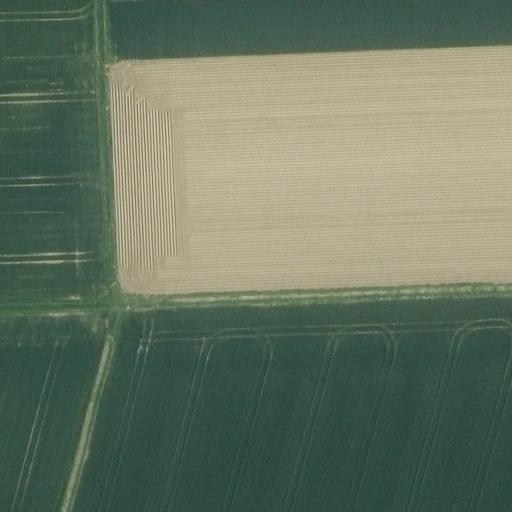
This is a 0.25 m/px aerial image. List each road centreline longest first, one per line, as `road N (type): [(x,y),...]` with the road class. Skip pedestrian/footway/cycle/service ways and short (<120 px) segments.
road 1 (track): [(75,511),(125,315),(110,0)]
road 2 (track): [(511,298),(125,315)]
road 3 (track): [(0,319),(125,315)]
